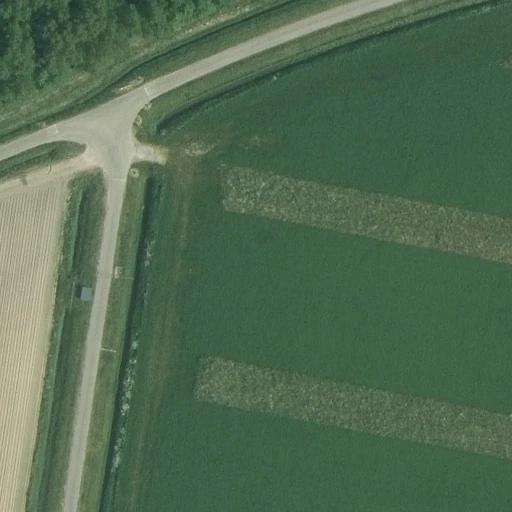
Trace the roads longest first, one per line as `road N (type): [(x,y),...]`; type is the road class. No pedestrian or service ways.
road 1 (unclassified): [(67,511),(115,185),(102,119)]
road 2 (unclassified): [(102,119),(201,68),(387,0)]
